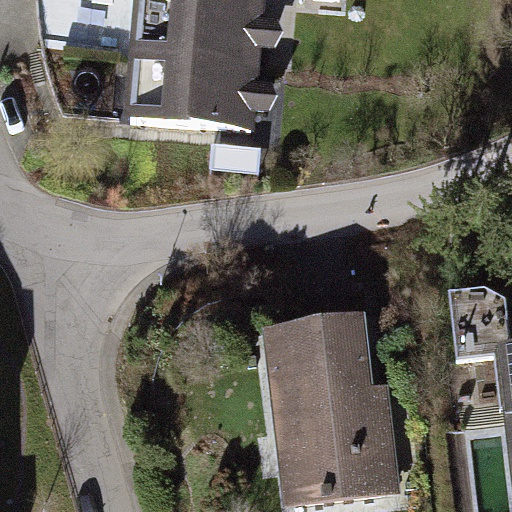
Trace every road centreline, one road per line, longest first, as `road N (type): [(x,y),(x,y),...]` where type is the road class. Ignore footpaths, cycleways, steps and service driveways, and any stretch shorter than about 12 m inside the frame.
road 1 (residential): [(66,232),(141,236),(214,228),(388,201),(511,164)]
road 2 (residential): [(111,511),(72,340),(66,232)]
